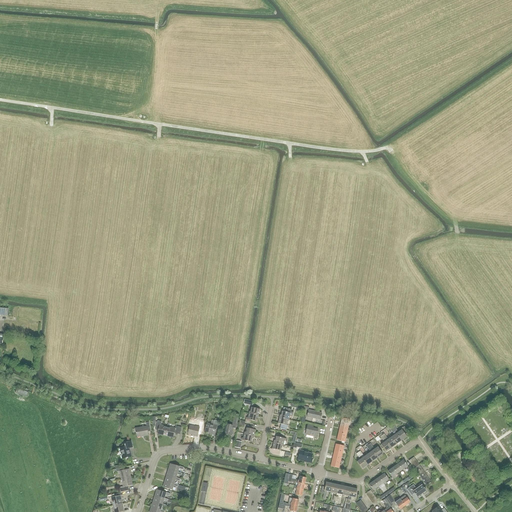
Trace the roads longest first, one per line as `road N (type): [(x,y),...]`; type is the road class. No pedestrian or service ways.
road 1 (track): [(0,100),(321,148),(391,151)]
road 2 (residential): [(138,511),(161,451),(206,447),(259,458)]
